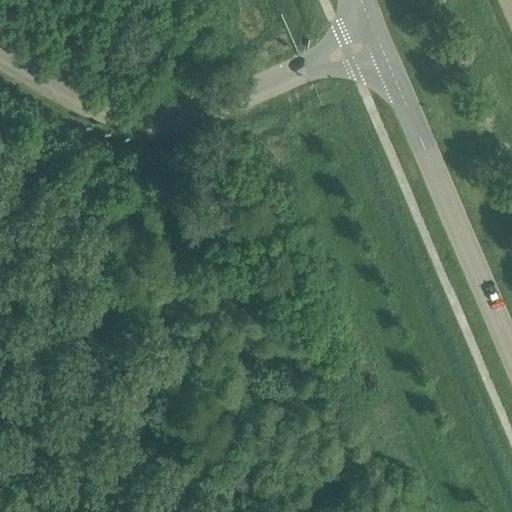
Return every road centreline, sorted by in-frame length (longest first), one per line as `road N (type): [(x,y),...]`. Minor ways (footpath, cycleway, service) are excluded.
road 1 (tertiary): [(417,136),(511,349)]
road 2 (unclassified): [(367,19),(304,68),(353,69),(384,58)]
